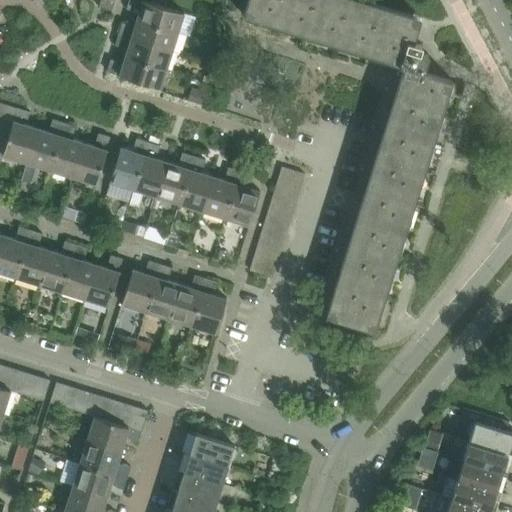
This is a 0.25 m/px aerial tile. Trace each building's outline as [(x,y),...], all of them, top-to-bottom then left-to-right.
[(104,0),(102,0),(101,0),(99,7),(111,11),(114,0),(104,0)] [(178,33),(184,14),(184,15),(184,13),(143,0),(143,1),(140,0),(129,0),(126,9),(134,11),(135,8),(140,10),(137,20),(178,33)] [(413,21),(345,0),(247,0),(243,15),(400,64),(397,73),(407,76),(334,307),(329,306),(330,305),(329,305),(326,314),(374,330),(452,81),(423,71),(428,54),(421,52),(423,44),(408,39),(413,21)] [(172,51),(178,33),(137,20),(134,29),(129,28),(130,25),(122,23),(119,34),(172,51)] [(167,69),(172,51),(119,34),(115,45),(123,48),(123,45),(128,47),(125,56),(167,69)] [(161,87),(167,69),(125,56),(123,66),(117,64),(118,62),(111,59),(107,71),(119,75),(161,88),(161,87)] [(0,115),(14,119),(17,108),(0,102),(0,115)] [(27,162),(37,128),(24,124),(26,119),(28,119),(30,112),(17,108),(14,119),(10,131),(7,142),(3,154),(3,155),(4,156),(4,155),(27,162)] [(0,127),(10,131),(14,119),(0,115),(0,127)] [(50,169),(64,122),(53,119),(50,127),(52,127),(51,132),(37,128),(27,162),(50,169)] [(73,177),(83,142),(70,138),(72,133),(73,134),(76,126),(64,122),(50,169),(73,177)] [(0,140),(7,142),(10,131),(0,127),(0,140)] [(96,184),(107,150),(107,149),(111,137),(99,133),(96,141),(98,141),(97,147),(83,142),(73,177),(95,184),(96,184)] [(134,189),(148,142),(137,138),(135,146),(136,147),(135,152),(122,148),(122,147),(121,147),(110,182),(134,189)] [(156,196),(167,162),(154,158),(155,152),(157,153),(160,146),(148,142),(134,189),(156,196)] [(179,203),(194,156),(182,152),(180,160),(182,161),(180,166),(167,162),(156,196),(179,203)] [(202,210),(213,176),(200,172),(201,167),(203,168),(206,160),(194,156),(179,203),(202,210)] [(225,218),(240,170),(228,167),(226,175),(228,175),(226,181),(213,176),(202,210),(225,218)] [(301,185),(305,174),(282,167),(278,178),(301,185)] [(249,225),(260,191),(258,190),(258,191),(245,186),(247,181),(249,182),(251,174),(240,170),(225,218),(248,225),(249,225)] [(298,197),(301,185),(278,178),(275,190),(298,197)] [(294,208),(298,197),(275,190),(271,201),(294,208)] [(290,220),(294,208),(271,201),(268,212),(290,220)] [(287,231),(290,220),(268,212),(264,224),(287,231)] [(283,242),(287,231),(264,224),(260,235),(283,242)] [(0,271),(16,277),(31,230),(19,226),(17,234),(19,234),(17,240),(4,235),(0,247),(0,271)] [(39,284),(50,250),(36,246),(38,240),(40,241),(42,233),(31,230),(16,277),(39,284)] [(280,254),(283,242),(260,235),(257,247),(280,254)] [(62,291),(77,244),(65,240),(63,248),(65,249),(63,254),(50,250),(39,284),(62,291)] [(86,298),(96,264),(82,260),(84,255),(86,255),(88,248),(77,244),(62,291),(86,298)] [(276,265),(280,254),(257,247),(253,258),(276,265)] [(109,306),(120,271),(119,271),(123,259),(111,255),(109,262),(111,263),(110,268),(96,264),(86,298),(108,305),(107,306),(109,306)] [(272,277),(276,265),(253,258),(250,270),(272,277)] [(146,311),(160,264),(149,260),(146,268),(149,269),(147,274),(134,270),(134,269),(133,269),(122,304),(123,304),(146,311)] [(169,318),(179,284),(166,280),(168,274),(170,275),(172,267),(160,264),(146,311),(169,318)] [(192,325),(206,278),(195,275),(193,282),(194,283),(193,288),(179,284),(169,318),(192,325)] [(215,333),(226,298),(225,298),(212,294),(213,289),(215,289),(218,282),(206,278),(192,325),(214,332),(214,333),(215,333)] [(0,386),(10,390),(16,369),(4,366),(0,379),(0,386)] [(21,393),(27,373),(16,369),(10,390),(11,390),(21,393)] [(32,397),(39,376),(27,373),(21,393),(11,390),(32,397)] [(44,400),(50,380),(39,376),(32,397),(44,400)] [(61,406),(68,385),(56,382),(50,402),(61,406)] [(73,409),(79,389),(68,385),(61,406),(73,409)] [(0,412),(3,414),(10,391),(11,391),(11,390),(10,390),(0,386),(0,412)] [(84,413),(91,392),(79,389),(73,409),(84,413)] [(96,417),(102,396),(91,392),(84,413),(94,416),(96,417)] [(107,420),(114,400),(102,396),(96,417),(107,420)] [(119,424),(125,403),(114,400),(107,420),(119,424)] [(130,427),(136,407),(125,403),(119,424),(130,427)] [(141,431),(148,410),(136,407),(130,427),(141,431)] [(141,431),(130,427),(119,424),(107,420),(96,417),(94,416),(94,417),(87,440),(121,451),(125,437),(131,439),(130,441),(138,443),(141,431)] [(511,432),(475,421),(469,441),(508,453),(511,453),(511,432)] [(228,465),(235,444),(196,432),(196,433),(191,432),(185,451),(190,452),(228,465)] [(117,464),(121,451),(87,440),(80,463),(127,478),(130,466),(123,464),(122,466),(117,464)] [(502,472),(508,453),(469,441),(463,460),(502,472)] [(222,484),(228,465),(190,452),(184,471),(222,484)] [(496,491),(502,472),(463,460),(457,479),(496,491)] [(123,489),(127,478),(80,463),(73,486),(107,496),(111,483),(116,485),(116,487),(123,489)] [(216,503),(222,484),(184,471),(178,491),(216,503)] [(490,510),(496,491),(457,479),(451,498),(490,510)] [(103,510),(107,496),(73,486),(66,509),(76,511),(116,511),(109,509),(108,511),(103,510)] [(179,511),(213,511),(216,503),(178,491),(172,509),(179,511)] [(489,511),(490,510),(451,498),(447,511),(489,511)]
